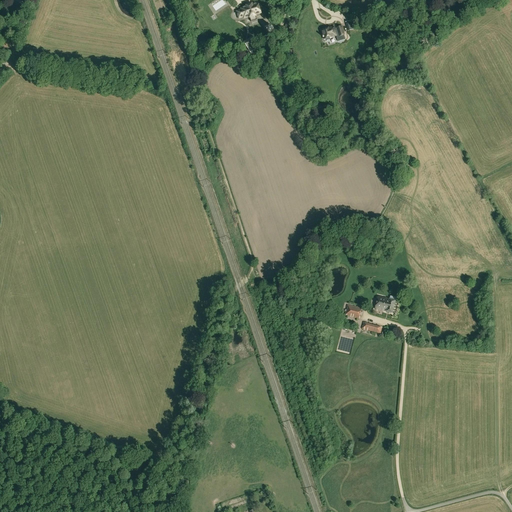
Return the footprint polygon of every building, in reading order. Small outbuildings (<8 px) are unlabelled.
[(237,11),(239,18),(244,17),(244,18),(250,16),(251,21),(257,19),(255,15),(261,13),(260,11),(262,10),(260,5),(259,5),(258,3),(252,5),(252,4),(246,5),(247,7),(241,8),(242,10),(237,11)] [(269,34),(274,30),(270,26),(266,29),(269,34)] [(328,28),(322,30),(323,36),(323,38),(324,37),(324,39),(326,39),(326,40),(330,39),(330,38),(331,38),(331,37),(339,35),(339,36),(344,35),(342,27),(337,28),(337,29),(335,29),(334,27),(329,28),(328,28)] [(243,44),(246,49),(250,46),(252,50),(258,46),(256,42),(253,36),(246,40),(247,41),(243,44)] [(376,309),(393,313),(396,301),(396,297),(390,296),(389,299),(379,296),(376,309)] [(348,305),(345,315),(360,319),(362,309),(348,305)] [(364,323),(362,329),(381,334),(382,328),(364,323)]
